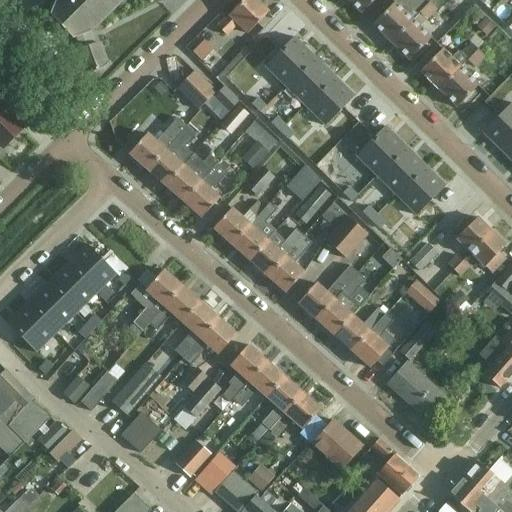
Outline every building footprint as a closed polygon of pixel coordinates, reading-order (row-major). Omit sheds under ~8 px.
[(79,53),(86,73),(87,74),(89,74),(91,74),(103,69),(106,67),(107,64),(101,47),(99,45),(98,44),(96,44),(92,45),(89,34),(121,2),(122,0),(56,0),(50,17),(73,40),(77,39),(81,49),(79,53)] [(269,12),(256,0),(244,0),(218,27),(227,36),(239,25),(248,34),(269,12)] [(346,0),(361,14),(375,0),(346,0)] [(390,43),(431,0),(393,0),(392,2),(393,3),(372,25),(390,43)] [(431,0),(390,43),(409,60),(430,38),(419,27),(436,9),(429,3),(431,0)] [(474,6),(470,10),(481,21),(485,17),(474,6)] [(41,8),(32,16),(41,25),(49,16),(41,8)] [(497,29),(486,19),(478,28),(488,38),(497,29)] [(442,24),(433,32),(441,39),(449,31),(442,24)] [(294,37),(264,67),(285,87),(314,57),(298,41),(294,37)] [(200,62),(212,50),(204,42),(192,53),(200,62)] [(467,61),(478,51),(471,44),(461,54),(458,52),(451,59),(442,50),(420,72),(439,90),(460,68),(467,61)] [(484,57),(478,51),(467,61),(474,68),(484,57)] [(314,57),(285,87),(305,106),(334,77),(316,59),(314,57)] [(478,86),(460,68),(439,90),(456,108),(478,86)] [(176,89),(198,111),(216,93),(194,71),(176,89)] [(334,77),(305,106),(325,126),(353,97),(334,77)] [(229,113),(238,103),(224,90),(215,99),(229,113)] [(256,99),(251,105),(259,113),(265,107),(256,99)] [(511,103),(482,133),(503,153),(511,143),(511,103)] [(24,129),(0,105),(0,144),(4,149),(24,129)] [(238,106),(222,126),(232,135),(249,115),(238,106)] [(285,127),(302,143),(318,126),(301,110),(285,127)] [(276,118),(270,124),(279,133),(285,127),(276,118)] [(177,119),(156,142),(147,134),(129,155),(148,171),(180,135),(179,135),(186,127),(177,119)] [(278,142),(255,122),(245,133),(256,142),(242,158),(254,169),(278,142)] [(180,135),(148,171),(166,187),(183,167),(194,155),(183,145),(193,134),(186,127),(179,135),(180,135)] [(285,127),(279,133),(288,141),(293,135),(285,127)] [(385,127),(356,156),(377,176),(406,147),(394,135),(385,127)] [(511,143),(503,153),(511,161),(511,143)] [(406,147),(377,176),(396,196),(425,166),(423,164),(412,153),(406,147)] [(183,167),(166,187),(184,203),(216,166),(218,165),(219,163),(211,157),(205,164),(194,155),(183,167)] [(218,165),(216,166),(184,203),(201,218),(218,198),(209,190),(212,187),(214,189),(228,173),(218,165)] [(425,166),(396,196),(416,216),(445,186),(441,182),(425,166)] [(289,187),(303,199),(320,179),(306,167),(302,171),(289,187)] [(256,197),(273,178),(262,168),(245,188),(256,197)] [(320,186),(295,215),(306,224),(331,196),(320,186)] [(372,198),(385,209),(394,198),(380,188),(372,198)] [(348,189),(342,194),(351,203),(356,197),(348,189)] [(213,229),(232,246),(264,209),(256,202),(241,219),(231,209),(213,229)] [(368,208),(362,214),(370,222),(376,216),(368,208)] [(250,262),(268,241),(256,231),(271,215),(264,209),(232,246),(250,262)] [(376,216),(370,222),(379,231),(385,225),(376,216)] [(325,241),(335,251),(357,227),(346,217),(325,241)] [(450,232),(471,253),(492,232),(478,217),(471,224),(465,218),(450,232)] [(357,227),(335,251),(345,260),(367,236),(357,227)] [(268,241),(250,262),(268,278),(304,237),(296,230),(285,242),(275,233),(268,241)] [(492,232),(471,253),(491,273),(506,259),(499,252),(505,245),(492,232)] [(304,237),(268,278),(286,294),(304,273),(294,264),(311,244),(304,237)] [(420,271),(437,254),(428,244),(411,262),(420,271)] [(88,245),(67,265),(96,295),(117,275),(88,245)] [(382,258),(394,269),(402,260),(390,249),(382,258)] [(447,264),(454,271),(463,262),(457,255),(447,264)] [(470,268),(463,262),(454,271),(460,277),(470,268)] [(511,263),(495,282),(507,293),(511,287),(511,263)] [(50,282),(47,284),(76,314),(96,295),(67,265),(50,282)] [(298,304),(316,320),(357,274),(350,268),(341,277),(326,294),(315,284),(298,304)] [(143,332),(150,324),(182,287),(164,271),(147,290),(140,284),(131,295),(146,309),(133,324),(143,332)] [(334,336),(352,316),(358,308),(348,299),(364,280),(357,274),(316,320),(334,336)] [(511,296),(507,293),(495,282),(486,292),(511,314),(511,296)] [(416,283),(405,295),(427,315),(438,303),(416,283)] [(47,284),(29,303),(57,333),(76,314),(47,284)] [(182,287),(150,324),(157,331),(172,314),(182,323),(200,303),(182,287)] [(460,291),(449,303),(459,313),(470,301),(460,291)] [(110,292),(101,300),(107,306),(115,297),(110,292)] [(192,332),(174,351),(183,359),(186,356),(218,319),(200,303),(182,323),(192,332)] [(28,304),(7,324),(35,353),(36,354),(57,333),(28,304)] [(334,336),(352,352),(385,316),(378,309),(363,326),(352,316),(334,336)] [(385,316),(352,352),(370,368),(395,340),(384,330),(392,322),(385,316)] [(95,317),(87,326),(93,332),(101,323),(95,317)] [(218,319),(186,356),(183,359),(190,365),(208,346),(218,355),(237,335),(218,319)] [(409,361),(436,332),(426,323),(399,353),(409,361)] [(87,326),(79,335),(85,341),(93,332),(87,326)] [(494,337),(511,353),(511,327),(499,341),(494,337)] [(444,336),(434,348),(441,355),(451,343),(444,336)] [(511,372),(511,353),(494,337),(478,355),(490,365),(483,373),(499,388),(511,372)] [(65,342),(57,351),(62,356),(71,348),(65,342)] [(230,403),(234,399),(267,362),(248,346),(230,366),(238,373),(228,384),(231,386),(222,396),(230,403)] [(31,356),(22,366),(37,380),(46,371),(31,356)] [(285,378),(267,362),(234,399),(242,405),(256,389),(267,398),(285,378)] [(424,417),(442,396),(405,363),(387,384),(424,417)] [(146,364),(112,404),(128,417),(162,378),(146,364)] [(197,369),(184,384),(193,392),(206,377),(197,369)] [(17,432),(9,424),(31,400),(33,398),(6,370),(0,376),(0,387),(13,401),(0,414),(0,447),(10,458),(22,447),(27,441),(17,432)] [(106,375),(80,405),(91,414),(117,384),(106,375)] [(63,394),(75,404),(90,387),(78,376),(63,394)] [(270,430),(278,421),(285,414),(303,394),(285,378),(267,398),(277,407),(263,424),(252,435),(259,442),(270,430)] [(209,380),(185,408),(174,420),(186,430),(196,418),(221,390),(209,380)] [(303,394),(285,414),(303,430),(321,410),(303,394)] [(31,400),(9,424),(17,432),(40,408),(31,400)] [(40,408),(17,432),(27,441),(51,418),(40,408)] [(151,422),(141,413),(121,436),(131,445),(151,422)] [(333,420),(312,444),(342,471),(363,447),(333,420)] [(278,421),(270,430),(277,437),(286,428),(278,421)] [(57,422),(39,440),(51,452),(69,434),(57,422)] [(161,430),(151,422),(131,445),(141,454),(161,430)] [(51,452),(49,453),(59,463),(83,440),(73,430),(69,434),(51,452)] [(260,442),(267,449),(277,439),(270,432),(260,442)] [(396,454),(379,439),(371,448),(377,453),(384,460),(386,458),(390,461),(378,474),(402,496),(419,477),(395,456),(396,454)] [(196,441),(175,465),(190,478),(211,455),(196,441)] [(10,458),(2,466),(14,478),(33,459),(22,447),(10,458)] [(371,448),(366,455),(371,459),(377,453),(371,448)] [(470,470),(463,479),(500,511),(511,511),(511,492),(499,482),(477,462),(470,470)] [(261,467),(249,481),(262,493),(274,478),(261,467)] [(241,511),(245,508),(256,496),(258,493),(233,471),(215,493),(236,511),(241,511)] [(345,511),(346,511),(390,511),(400,501),(375,478),(345,511)] [(472,511),(477,506),(484,511),(500,511),(463,479),(448,496),(467,511),(472,511)] [(57,482),(50,489),(57,496),(64,489),(57,482)] [(265,493),(260,500),(270,508),(276,502),(265,493)] [(149,511),(151,510),(135,494),(116,511),(149,511)] [(260,500),(256,496),(245,508),(249,511),(273,511),(270,508),(260,500)]
